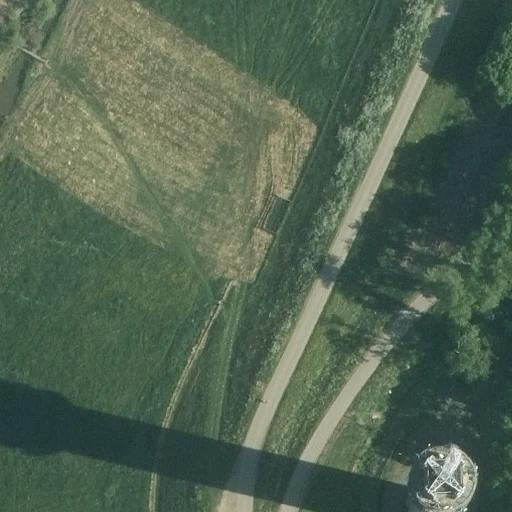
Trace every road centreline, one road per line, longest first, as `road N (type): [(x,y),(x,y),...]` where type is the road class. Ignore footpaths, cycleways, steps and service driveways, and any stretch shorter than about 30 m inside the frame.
road 1 (unclassified): [(231,511),(275,368),(452,0)]
road 2 (unclassified): [(285,511),(332,416),(378,351),(449,277),(511,238)]
road 3 (track): [(245,294),(222,358),(206,511)]
